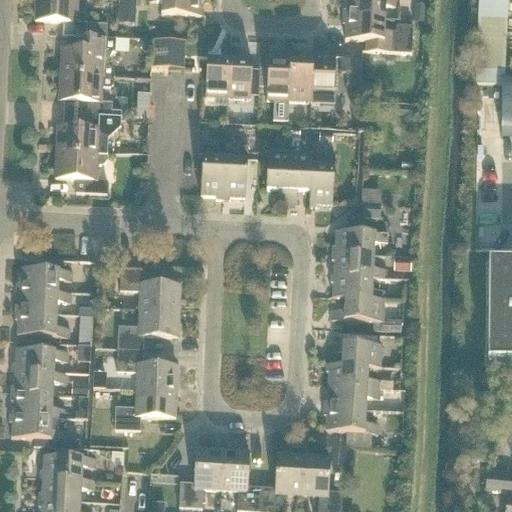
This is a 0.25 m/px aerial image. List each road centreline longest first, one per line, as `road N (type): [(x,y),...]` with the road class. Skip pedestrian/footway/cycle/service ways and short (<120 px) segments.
road 1 (residential): [(217,232),(211,406),(236,421),(278,420),(294,400),(300,249),(277,234)]
road 2 (residential): [(217,232),(0,221)]
